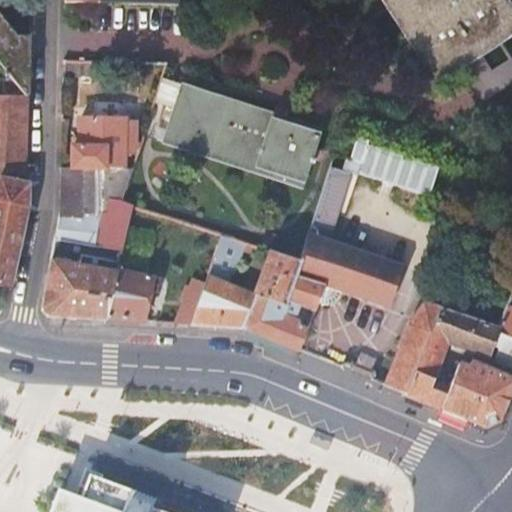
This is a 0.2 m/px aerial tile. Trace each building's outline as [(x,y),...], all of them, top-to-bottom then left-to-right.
[(376,0),(436,90),(462,73),(502,46),(511,39),(511,11),(504,0),(376,0)] [(0,66),(8,77),(23,96),(28,96),(30,37),(17,37),(0,15),(0,66)] [(484,104),(511,85),(511,60),(502,46),(462,73),(473,93),(474,94),(479,99),(484,104)] [(64,62),(63,80),(93,81),(94,63),(85,62),(64,62)] [(162,79),(155,103),(174,109),(163,144),(301,189),(315,148),(321,130),(281,117),(174,83),(170,81),(162,79)] [(0,297),(5,298),(8,281),(26,208),(28,96),(23,96),(0,95),(0,297)] [(99,110),(98,120),(113,121),(113,110),(99,110)] [(74,147),(73,168),(125,169),(125,154),(135,154),(139,149),(138,123),(113,121),(98,120),(82,120),(81,147),(74,147)] [(351,161),(347,172),(353,174),(354,173),(432,197),(441,168),(370,145),(371,141),(359,138),(352,161),(351,161)] [(347,172),(331,167),(322,195),(300,263),(302,263),(297,278),(325,288),(342,294),(391,309),(405,266),(330,242),(353,174),(347,172)] [(123,251),(125,242),(133,207),(123,204),(134,170),(125,169),(73,168),(61,168),(60,216),(55,237),(123,251)] [(48,316),(106,320),(123,251),(55,237),(42,308),(48,316)] [(228,264),(236,241),(224,237),(216,260),(228,264)] [(106,320),(143,322),(153,279),(139,275),(145,247),(125,242),(123,251),(106,320)] [(302,263),(300,263),(271,253),(256,295),(287,307),(297,278),(302,263)] [(192,325),(244,328),(256,295),(210,277),(204,293),(192,325)] [(244,328),(298,351),(300,347),(306,332),(290,324),(296,304),(309,310),(306,319),(311,321),(317,306),(325,288),(297,278),(287,307),(256,295),(244,328)] [(176,324),(192,325),(204,293),(190,288),(176,324)] [(332,304),(342,294),(325,288),(317,306),(323,307),(332,304)] [(511,369),(511,302),(510,301),(499,329),(442,310),(406,395),(417,399),(424,402),(433,381),(434,381),(449,345),(489,360),(493,348),(500,351),(495,363),(511,369)] [(406,395),(442,310),(424,304),(409,325),(386,381),(384,386),(406,395)] [(489,360),(495,363),(500,351),(493,348),(489,360)] [(499,422),(511,388),(511,382),(471,366),(469,371),(459,367),(450,388),(434,381),(433,381),(424,402),(486,428),(499,422)] [(332,444),(333,440),(323,437),(315,433),(312,440),(330,447),(332,444)] [(49,511),(162,511),(151,508),(154,499),(89,475),(80,499),(52,489),(44,510),(49,511)]
